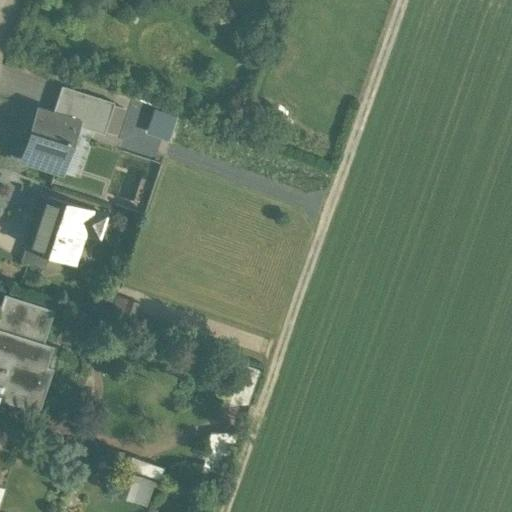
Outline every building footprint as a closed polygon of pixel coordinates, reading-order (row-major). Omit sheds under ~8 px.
[(113,102),(60,84),(51,114),(76,122),(76,124),(103,133),(113,102)] [(154,107),(147,132),(170,138),(177,113),(154,107)] [(51,114),(37,109),(21,158),(60,171),(76,124),(76,122),(51,114)] [(105,215),(46,195),(35,227),(31,226),(25,245),(49,253),(63,258),(73,228),(83,232),(98,237),(105,215)] [(73,228),(63,258),(73,261),(83,232),(73,228)] [(49,253),(25,245),(20,261),(43,269),(49,253)] [(52,309),(6,293),(5,294),(10,296),(0,324),(0,389),(2,383),(40,396),(50,366),(44,364),(51,345),(41,342),(52,309)] [(231,360),(223,401),(251,407),(259,365),(231,360)] [(159,476),(163,464),(139,458),(136,469),(159,476)] [(132,469),(123,495),(147,504),(156,478),(132,469)]
